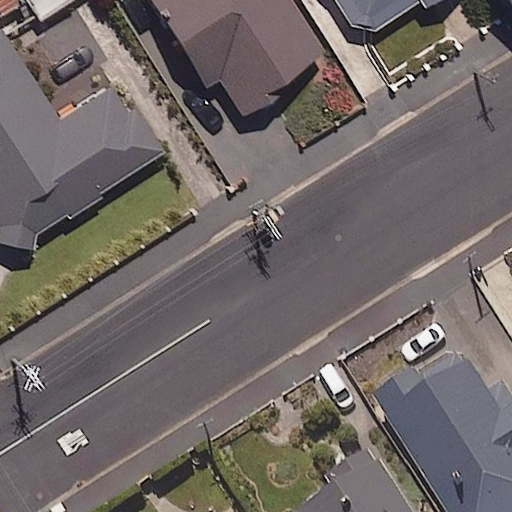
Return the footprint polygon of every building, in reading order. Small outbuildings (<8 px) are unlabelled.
[(57,0),(0,0),(0,1),(1,0),(31,0),(39,12),(57,0)] [(318,36),(295,0),(156,0),(202,73),(215,66),(238,103),(277,79),(269,66),(318,36)] [(339,0),(356,26),(398,0),(339,0)] [(0,233),(24,236),(25,232),(27,222),(155,140),(107,66),(63,94),(37,53),(26,60),(0,20),(0,233)] [(490,91),(477,69),(420,104),(433,125),(490,91)] [(511,511),(511,395),(500,403),(463,344),(380,396),(451,511),(511,511)] [(413,511),(373,448),(331,475),(338,485),(294,511),(413,511)]
